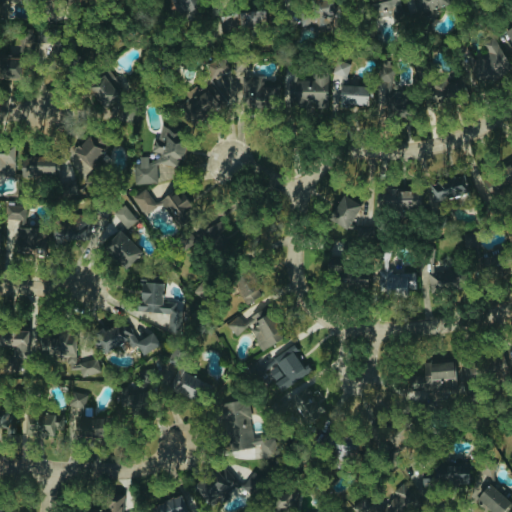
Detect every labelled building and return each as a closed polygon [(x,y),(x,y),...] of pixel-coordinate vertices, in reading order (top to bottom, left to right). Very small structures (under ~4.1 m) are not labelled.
[(180,0),(189,18),(214,7),(210,0),(180,0)] [(318,23),(318,25),(336,27),(337,0),(308,0),(308,22),(318,23)] [(384,0),(375,4),(380,18),(391,15),(393,21),(410,15),(410,14),(416,11),(418,15),(455,2),(453,0),(384,0)] [(497,71),(511,63),(495,35),(482,43),(497,71)] [(324,101),(326,76),(318,75),(318,81),(286,79),(285,98),(324,101)] [(114,106),(108,80),(85,85),(90,111),(114,106)] [(224,106),(213,86),(179,106),(190,126),(224,106)] [(336,105),(363,106),(364,87),(337,86),(336,105)] [(156,184),(153,167),(157,164),(173,170),(177,160),(183,156),(173,142),(173,141),(166,130),(160,128),(157,137),(152,140),(148,152),(159,156),(153,160),(143,156),(119,172),(119,176),(127,188),(156,184)] [(0,175),(10,176),(11,156),(0,155),(0,175)] [(428,185),(434,207),(473,196),(467,175),(428,185)] [(418,189),(381,190),(381,210),(418,209),(418,189)] [(141,216),(154,208),(143,190),(130,198),(141,216)] [(170,213),(172,223),(190,221),(186,193),(159,196),(161,214),(170,213)] [(357,206),(338,196),(325,221),(344,231),(357,206)] [(122,238),(138,230),(125,205),(112,212),(121,229),(118,230),(122,238)] [(23,230),(23,207),(2,206),(2,220),(3,220),(2,255),(40,256),(41,230),(23,230)] [(100,248),(124,270),(139,254),(116,232),(100,248)] [(478,258),(477,233),(463,234),(464,273),(492,273),(492,258),(478,258)] [(413,273),(384,272),(384,268),(379,268),(378,292),(413,292),(413,273)] [(430,284),(454,285),(455,271),(431,270),(430,284)] [(166,313),(165,330),(180,331),(182,303),(158,301),(160,276),(137,275),(134,310),(166,313)] [(259,296),(252,279),(234,287),(242,304),(259,296)] [(260,351),(281,338),(263,308),(240,322),(237,317),(225,324),(232,335),(245,327),(260,351)] [(157,345),(149,331),(134,340),(121,318),(88,337),(98,354),(128,337),(138,355),(157,345)] [(0,346),(1,346),(0,360),(0,374),(18,376),(20,353),(33,354),(35,330),(0,327),(0,346)] [(36,333),(38,361),(46,361),(46,370),(65,369),(65,379),(75,378),(73,331),(36,333)] [(309,370),(290,344),(270,358),(282,375),(272,382),(278,391),(309,370)] [(511,346),(478,360),(485,377),(508,368),(506,363),(511,360),(511,346)] [(98,372),(94,358),(76,363),(80,377),(98,372)] [(453,363),(422,365),(423,390),(455,387),(453,363)] [(115,388),(120,415),(142,411),(138,389),(127,391),(126,386),(115,388)] [(293,394),(299,405),(311,397),(304,387),(293,394)] [(72,438),(96,439),(97,418),(88,417),(88,411),(83,411),(84,394),(67,393),(67,406),(74,407),(72,438)] [(442,486),(489,511),(498,511),(499,511),(506,511),(511,501),(487,488),(496,471),(496,465),(483,458),(478,468),(463,460),(454,459),(450,467),(438,461),(428,460),(420,475),(419,485),(442,486)] [(189,484),(207,510),(238,487),(220,462),(189,484)] [(296,511),(296,489),(264,489),(264,475),(245,475),(245,493),(252,493),(253,501),(263,501),(262,511),(271,511),(274,511),(296,511)] [(176,511),(183,510),(179,496),(154,502),(156,511),(176,511)]
